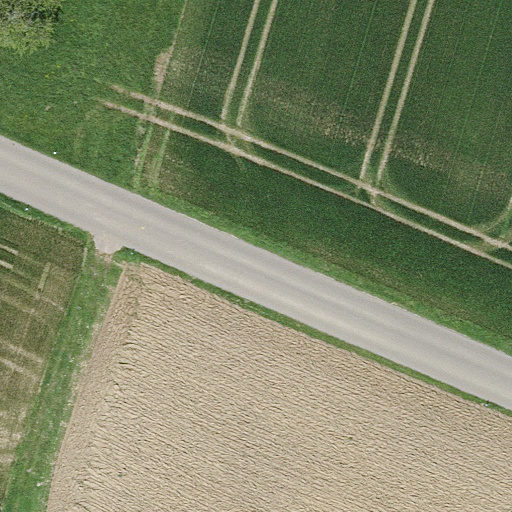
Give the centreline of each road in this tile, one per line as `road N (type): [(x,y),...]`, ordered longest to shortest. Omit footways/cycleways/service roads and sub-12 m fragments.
road 1 (tertiary): [(0,166),(511,388)]
road 2 (track): [(120,219),(34,511)]
